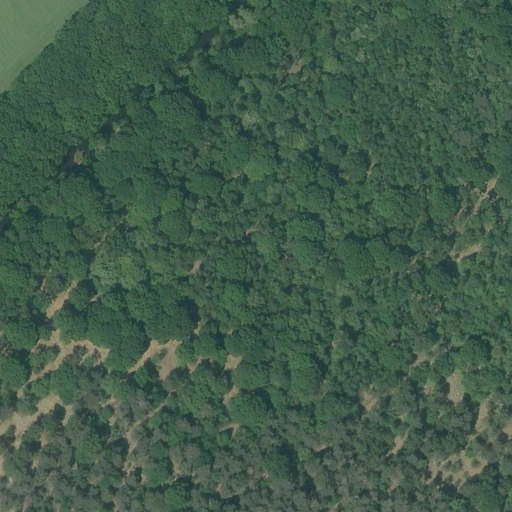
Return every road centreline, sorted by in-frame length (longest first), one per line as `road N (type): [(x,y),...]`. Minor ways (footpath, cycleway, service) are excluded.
road 1 (track): [(511,124),(359,233),(336,236),(122,172),(100,175),(0,268)]
road 2 (unclassified): [(0,179),(198,0)]
